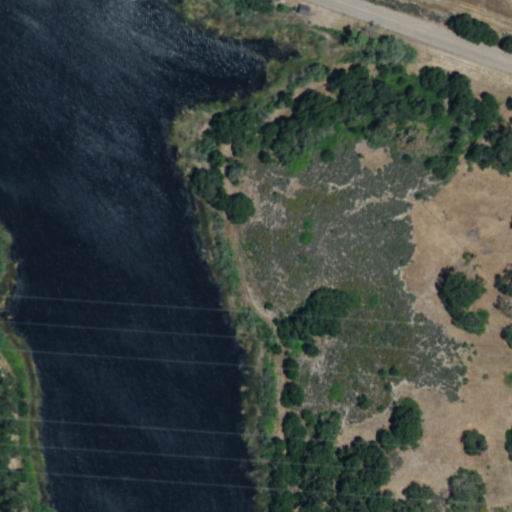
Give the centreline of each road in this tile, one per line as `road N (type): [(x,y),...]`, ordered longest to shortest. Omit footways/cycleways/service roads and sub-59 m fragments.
road 1 (tertiary): [(511,62),(334,0)]
road 2 (track): [(0,365),(29,388),(31,511)]
